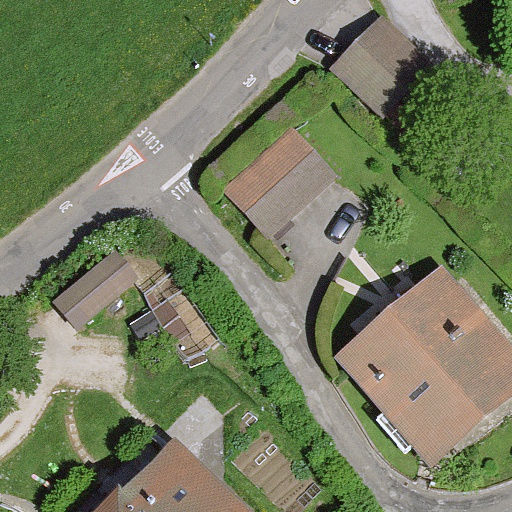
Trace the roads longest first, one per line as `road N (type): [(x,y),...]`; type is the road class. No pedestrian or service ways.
road 1 (unclassified): [(133,164),(259,298),(380,486),(429,511)]
road 2 (unclassified): [(303,0),(133,164)]
road 3 (unclassified): [(133,164),(0,268)]
